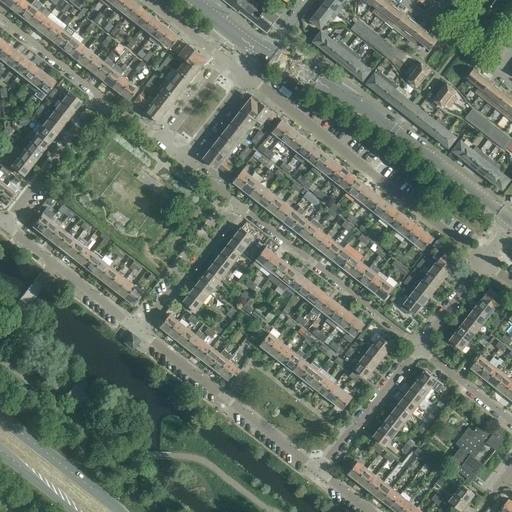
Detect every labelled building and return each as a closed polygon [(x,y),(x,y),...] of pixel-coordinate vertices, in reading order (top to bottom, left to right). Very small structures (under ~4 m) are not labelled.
[(12,9),(18,0),(5,0),(3,2),(12,9)] [(27,9),(30,5),(23,0),(18,0),(12,9),(20,15),(26,8),(27,9)] [(118,9),(125,0),(114,0),(111,4),(118,9)] [(130,11),(136,4),(130,0),(125,0),(118,9),(128,16),(131,12),(130,11)] [(224,0),(233,7),(233,8),(235,6),(237,7),(236,8),(237,9),(237,8),(243,13),(252,1),(251,0),(224,0)] [(344,7),(335,0),(327,0),(324,4),(338,15),(344,7)] [(378,15),(389,1),(387,0),(376,0),(372,5),(376,8),(373,12),(378,15)] [(269,29),(279,16),(277,14),(276,13),(267,6),(266,7),(267,8),(266,9),(264,8),(263,9),(252,1),(243,13),(266,31),(266,30),(267,31),(268,32),(269,32),(269,31),(270,31),(270,30),(270,29),(269,29)] [(386,22),(397,8),(389,1),(378,15),(386,22)] [(135,22),(144,11),(136,4),(130,11),(131,12),(128,16),(135,22)] [(338,15),(324,4),(318,12),(328,20),(331,16),(334,19),(338,15)] [(28,22),(37,10),(30,5),(27,9),(26,8),(20,15),(28,22)] [(394,28),(405,14),(397,8),(386,22),(394,28)] [(44,22),(47,18),(37,10),(28,22),(37,28),(42,21),(44,22)] [(147,24),(152,17),(144,11),(135,22),(145,29),(148,25),(147,24)] [(321,29),(328,20),(318,12),(311,20),(321,29)] [(402,34),(413,20),(405,14),(394,28),(402,34)] [(151,35),(160,23),(152,17),(147,24),(148,25),(145,29),(151,35)] [(45,35),(54,23),(47,18),(44,22),(42,21),(37,28),(45,35)] [(410,41),(421,27),(413,20),(402,34),(410,41)] [(60,35),(63,31),(54,23),(45,35),(53,41),(59,34),(60,35)] [(163,37),(169,30),(160,23),(151,35),(161,42),(164,38),(163,37)] [(422,44),(430,33),(421,27),(410,41),(415,44),(418,41),(422,44)] [(168,48),(177,37),(169,30),(163,37),(164,38),(161,42),(168,48)] [(61,48),(70,36),(63,31),(60,35),(59,34),(53,41),(61,48)] [(322,48),(330,38),(321,31),(314,41),(322,48)] [(430,50),(438,40),(430,33),(422,44),(430,50)] [(77,48),(80,44),(70,36),(61,48),(70,54),(75,47),(77,48)] [(330,54),(341,41),(337,37),(334,41),(330,38),(322,48),(330,54)] [(338,61),(349,47),(341,41),(330,54),(338,61)] [(206,59),(187,44),(186,45),(181,42),(175,50),(179,54),(178,55),(185,60),(197,70),(206,59)] [(9,56),(14,50),(6,43),(0,50),(0,57),(6,63),(10,57),(9,56)] [(78,61),(87,49),(80,44),(77,48),(75,47),(70,54),(78,61)] [(347,67),(357,53),(349,47),(338,61),(347,67)] [(93,61),(96,57),(87,49),(78,61),(86,67),(92,60),(93,61)] [(13,68),(22,56),(14,50),(9,56),(10,57),(6,63),(13,68)] [(355,74),(363,63),(359,61),(362,57),(357,53),(347,67),(355,74)] [(25,69),(31,63),(22,56),(13,68),(20,73),(24,68),(25,69)] [(94,74),(103,62),(96,57),(93,61),(92,60),(86,67),(94,74)] [(166,66),(171,59),(167,57),(162,63),(166,66)] [(189,80),(197,70),(185,60),(177,70),(189,80)] [(110,74),(113,70),(103,62),(94,74),(103,80),(108,73),(110,74)] [(29,81),(39,69),(31,63),(25,69),(24,68),(20,73),(29,81)] [(161,72),(166,66),(162,63),(157,70),(161,72)] [(363,80),(371,70),(363,63),(355,74),(363,80)] [(424,79),(430,71),(420,63),(417,67),(413,64),(410,68),(424,79)] [(424,79),(410,68),(406,72),(410,75),(407,79),(414,85),(417,87),(424,79)] [(475,85),(483,75),(474,68),(466,79),(475,85)] [(42,82),(47,75),(39,69),(29,81),(39,88),(43,83),(42,82)] [(111,87),(120,75),(113,70),(110,74),(108,73),(103,80),(111,87)] [(181,91),(189,80),(177,70),(169,81),(181,91)] [(375,90),(386,76),(379,70),(376,74),(375,73),(367,83),(375,90)] [(153,82),(158,75),(155,73),(150,79),(153,82)] [(46,94),(55,82),(53,80),(53,79),(50,77),(49,77),(47,75),(42,82),(43,83),(39,88),(46,94)] [(126,87),(130,83),(120,75),(111,87),(119,93),(125,86),(126,87)] [(480,95),(491,81),(483,75),(475,85),(478,88),(476,92),(480,95)] [(384,96),(394,82),(386,76),(375,90),(384,96)] [(148,88),(153,82),(150,79),(145,85),(148,88)] [(165,111),(181,91),(169,81),(152,102),(165,111)] [(488,102),(499,88),(491,81),(480,95),(488,102)] [(392,103),(400,92),(396,90),(399,86),(394,82),(384,96),(392,103)] [(128,100),(137,89),(130,83),(126,87),(125,86),(119,93),(128,100)] [(453,95),(456,91),(446,83),(440,91),(454,102),(457,98),(453,95)] [(496,108),(507,94),(499,88),(488,102),(496,108)] [(454,102),(440,91),(433,100),(443,108),(446,104),(450,107),(454,102)] [(81,101),(69,92),(62,102),(67,106),(68,105),(74,110),(77,107),(78,107),(80,104),(80,103),(81,101)] [(416,105),(413,103),(400,92),(392,103),(407,115),(424,128),(432,118),(416,105)] [(505,115),(511,105),(511,97),(507,94),(496,108),(505,115)] [(165,111),(152,102),(150,104),(139,96),(135,101),(146,110),(144,112),(157,122),(165,111)] [(272,111),(253,96),(243,109),(256,119),(262,124),(265,120),(269,124),(277,115),(272,111)] [(68,118),(74,110),(68,105),(67,106),(62,102),(56,108),(68,118)] [(68,118),(56,108),(51,115),(56,120),(55,121),(62,126),(68,118)] [(246,131),(256,119),(243,109),(233,121),(246,131)] [(62,126),(55,121),(56,120),(51,115),(43,125),(55,134),(62,126)] [(432,135),(443,121),(439,117),(436,121),(432,118),(424,128),(432,135)] [(281,138),(291,126),(290,126),(290,125),(287,122),(286,123),(282,120),(273,132),(281,138)] [(236,144),(246,131),(233,121),(224,134),(236,144)] [(441,141),(449,131),(445,128),(448,124),(443,121),(432,135),(441,141)] [(55,134),(43,125),(36,135),(41,139),(42,137),(49,142),(55,134)] [(290,145),(299,133),(296,130),(296,129),(293,127),(292,127),(291,126),(281,138),(290,145)] [(449,148),(457,137),(449,131),(441,141),(449,148)] [(298,151),(307,140),(306,139),(306,138),(303,135),(302,136),(299,133),(290,145),(298,151)] [(226,156),(236,144),(224,134),(214,146),(226,156)] [(43,151),(49,142),(42,137),(41,139),(36,135),(31,141),(43,151)] [(306,158),(316,146),(312,144),(312,142),(310,140),(309,140),(307,140),(298,151),(306,158)] [(461,157),(469,147),(461,140),(453,151),(461,157)] [(43,151),(31,141),(25,148),(31,152),(30,154),(36,159),(43,151)] [(223,161),(226,156),(214,146),(204,159),(216,169),(218,167),(229,175),(234,170),(223,161)] [(315,164),(324,153),(323,152),(323,151),(320,148),(319,149),(316,146),(306,158),(315,164)] [(469,164),(480,150),(476,146),(473,150),(469,147),(461,157),(469,164)] [(36,159),(30,154),(31,152),(25,148),(18,158),(30,167),(36,159)] [(478,170),(489,156),(480,150),(469,164),(478,170)] [(323,171),(332,159),(329,157),(329,155),(326,153),(325,153),(324,153),(315,164),(323,171)] [(486,177),(497,163),(489,156),(478,170),(486,177)] [(30,167),(18,158),(9,168),(17,174),(19,172),(23,176),(25,173),(26,173),(28,170),(28,169),(30,167)] [(332,177),(341,166),(340,165),(340,164),(337,161),(336,162),(332,159),(323,171),(332,177)] [(494,183),(502,173),(498,170),(501,166),(497,163),(486,177),(494,183)] [(340,184),(349,172),(346,170),(346,168),(343,166),(342,167),(341,166),(332,177),(340,184)] [(243,188),(252,176),(243,170),(234,181),(238,184),(238,185),(240,188),(242,187),(243,188)] [(348,191),(357,179),(357,178),(356,177),(354,174),(352,175),(349,172),(340,184),(348,191)] [(502,190),(510,180),(511,179),(502,173),(494,183),(502,190)] [(251,195),(260,183),(252,176),(243,188),(244,189),(244,190),(247,192),(248,192),(251,195)] [(357,197),(366,185),(363,183),(363,182),(360,179),(359,180),(357,179),(348,191),(357,197)] [(259,201),(269,189),(260,183),(251,195),(254,197),(254,198),(257,201),(258,201),(259,201)] [(365,204),(374,192),(373,191),(373,190),(370,188),(369,188),(366,185),(357,197),(365,204)] [(6,205),(15,193),(6,186),(0,194),(0,201),(1,202),(2,202),(6,205)] [(268,208),(277,196),(269,189),(259,201),(260,202),(260,203),(263,206),(264,205),(268,208)] [(373,210),(383,198),(379,196),(379,195),(376,192),(375,193),(374,192),(365,204),(373,210)] [(276,214),(285,202),(277,196),(268,208),(271,210),(271,212),(274,214),(275,214),(276,214)] [(382,217),(391,205),(390,204),(390,203),(387,201),(386,201),(383,198),(373,210),(382,217)] [(284,221),(294,209),(285,202),(276,214),(277,215),(277,216),(280,219),(281,218),(284,221)] [(390,223),(399,211),(396,209),(396,208),(393,205),(392,206),(391,205),(382,217),(390,223)] [(293,227),(302,215),(294,209),(284,221),(288,223),(288,225),(291,227),(292,227),(293,227)] [(398,230),(408,218),(407,217),(407,216),(404,214),(403,214),(399,211),(390,223),(398,230)] [(41,232),(50,221),(42,214),(32,226),(36,228),(36,230),(39,232),(40,232),(41,232)] [(301,234),(310,222),(302,215),(293,227),(294,228),(294,229),(297,232),(298,231),(301,234)] [(407,236),(416,224),(413,222),(413,221),(410,218),(409,219),(408,218),(398,230),(407,236)] [(49,239),(59,227),(50,221),(41,232),(49,239)] [(309,240),(319,229),(310,222),(301,234),(304,236),(304,238),(307,240),(308,240),(309,240)] [(415,243),(424,231),(423,230),(423,229),(420,227),(419,227),(416,224),(407,236),(415,243)] [(58,245),(67,234),(59,227),(49,239),(58,245)] [(247,246),(254,237),(242,227),(240,231),(238,231),(236,233),(236,234),(236,235),(236,236),(242,241),(241,242),(247,246)] [(318,247),(327,235),(319,229),(309,240),(311,241),(311,242),(313,245),(314,244),(318,247)] [(424,250),(431,240),(433,238),(429,235),(429,234),(427,232),(425,232),(424,231),(415,243),(424,250)] [(66,252),(75,240),(67,234),(58,245),(66,252)] [(326,253),(335,242),(327,235),(318,247),(321,250),(321,251),(324,253),(325,253),(326,253)] [(247,246),(241,242),(242,241),(236,236),(229,244),(241,253),(247,246)] [(75,259),(84,247),(75,240),(66,252),(75,259)] [(334,260),(344,248),(335,242),(326,253),(327,254),(327,256),(330,258),(331,257),(334,260)] [(241,253),(229,244),(223,252),(229,257),(230,256),(236,260),(241,253)] [(83,265),(92,253),(84,247),(75,259),(83,265)] [(270,260),(275,254),(274,253),(274,252),(271,250),(270,250),(266,247),(257,259),(264,265),(268,259),(270,260)] [(457,263),(446,254),(449,250),(446,247),(442,253),(443,254),(437,262),(449,272),(451,270),(452,270),(453,270),(455,267),(455,266),(457,263)] [(343,267),(352,255),(344,248),(334,260),(338,263),(338,264),(341,266),(342,266),(343,267)] [(228,270),(236,260),(230,256),(229,257),(223,252),(216,260),(228,270)] [(91,272),(101,260),(92,253),(83,265),(91,272)] [(274,272),(283,260),(275,254),(270,260),(268,259),(264,265),(274,272)] [(351,273),(360,261),(352,255),(343,267),(344,267),(344,269),(347,271),(348,271),(351,273)] [(100,278),(109,266),(101,260),(91,272),(100,278)] [(221,279),(228,270),(216,260),(210,269),(217,274),(216,275),(221,279)] [(286,273),(291,266),(283,260),(274,272),(283,279),(287,274),(286,273)] [(359,280),(369,268),(360,261),(351,273),(354,276),(354,277),(357,279),(359,279),(359,280)] [(449,272),(437,262),(431,271),(442,280),(445,277),(446,277),(448,274),(448,273),(449,272)] [(108,285),(117,273),(109,266),(100,278),(108,285)] [(290,285),(299,273),(291,266),(286,273),(287,274),(283,279),(290,285)] [(368,286),(377,274),(369,268),(359,280),(361,280),(361,282),(363,284),(365,284),(368,286)] [(221,279),(216,275),(217,274),(210,269),(204,277),(216,286),(221,279)] [(442,280),(431,271),(424,279),(436,288),(437,287),(438,287),(440,284),(440,283),(442,280)] [(116,291),(126,279),(117,273),(108,285),(116,291)] [(302,286),(307,279),(299,273),(290,285),(297,290),(301,285),(302,286)] [(376,293),(385,281),(377,274),(368,286),(371,289),(371,290),(374,292),(375,292),(376,293)] [(216,286),(204,277),(197,285),(204,290),(205,289),(210,293),(216,286)] [(125,298),(134,286),(126,279),(116,291),(125,298)] [(306,298),(316,286),(307,279),(302,286),(301,285),(297,290),(306,298)] [(436,288),(424,279),(417,287),(429,297),(432,293),(433,293),(435,291),(435,289),(436,288)] [(385,299),(394,288),(385,281),(376,293),(377,294),(377,295),(380,297),(381,297),(385,299)] [(203,302),(210,293),(205,289),(204,290),(197,285),(191,293),(203,302)] [(133,305),(143,293),(134,286),(125,298),(126,299),(126,300),(129,302),(130,302),(133,305)] [(319,299),(324,292),(316,286),(306,298),(316,305),(320,300),(319,299)] [(429,297),(417,287),(411,296),(423,305),(424,304),(425,304),(427,301),(427,300),(429,297)] [(503,300),(507,295),(504,292),(500,297),(490,289),(487,291),(486,291),(484,294),(484,295),(482,298),(495,307),(501,299),(503,300)] [(323,310),(332,299),(324,292),(319,299),(320,300),(316,305),(323,310)] [(194,313),(203,302),(191,293),(190,294),(189,294),(187,297),(187,298),(184,302),(188,305),(187,307),(194,313)] [(423,305),(411,296),(404,304),(416,314),(419,310),(420,310),(422,307),(422,306),(423,305)] [(495,307),(482,298),(483,299),(482,299),(481,299),(479,302),(479,303),(476,307),(488,316),(495,307)] [(335,312),(340,305),(332,299),(323,310),(330,316),(334,310),(335,312)] [(339,323),(348,311),(340,305),(335,312),(334,310),(330,316),(339,323)] [(488,316),(476,307),(474,310),(473,310),(470,313),(471,314),(470,315),(482,324),(488,316)] [(351,324),(357,318),(348,311),(339,323),(349,331),(353,325),(351,324)] [(170,333),(179,321),(170,314),(161,326),(165,329),(165,330),(168,332),(169,332),(170,333)] [(482,324),(470,315),(469,316),(468,316),(466,319),(466,320),(463,323),(475,333),(482,324)] [(356,336),(365,325),(362,322),(362,321),(359,318),(358,318),(357,318),(351,324),(353,325),(349,331),(356,336)] [(178,339),(187,328),(179,321),(170,333),(178,339)] [(475,333),(463,323),(461,327),(460,327),(457,329),(458,331),(457,332),(469,341),(475,333)] [(186,346),(196,334),(187,328),(178,339),(186,346)] [(469,341),(457,332),(456,333),(455,333),(453,336),(453,337),(450,340),(462,350),(469,341)] [(133,349),(140,339),(131,333),(124,342),(133,349)] [(273,344),(277,338),(270,333),(261,345),(263,346),(263,348),(266,350),(267,350),(269,351),(274,345),(273,344)] [(195,353),(204,341),(196,334),(186,346),(195,353)] [(393,345),(388,341),(381,335),(375,343),(380,347),(379,348),(386,353),(387,352),(388,352),(390,349),(390,348),(393,345)] [(277,358),(287,346),(277,338),(273,344),(274,345),(269,351),(277,358)] [(203,359),(212,347),(204,341),(195,353),(203,359)] [(386,353),(379,348),(380,347),(375,343),(368,352),(379,362),(386,353)] [(292,359),(296,353),(287,346),(277,358),(286,364),(291,357),(292,359)] [(211,366),(221,354),(212,347),(203,359),(211,366)] [(379,362),(368,352),(360,362),(365,366),(367,365),(373,370),(379,362)] [(294,370),(303,359),(296,353),(292,359),(291,357),(286,364),(294,370)] [(220,372),(229,360),(221,354),(211,366),(220,372)] [(480,374),(489,362),(481,355),(471,367),(473,369),(473,370),(476,372),(477,372),(480,374)] [(306,369),(310,364),(303,359),(294,370),(302,377),(307,370),(306,369)] [(236,376),(241,370),(229,360),(220,372),(221,373),(221,375),(224,377),(225,377),(229,379),(234,374),(236,376)] [(372,371),(373,370),(367,365),(365,366),(360,362),(355,369),(366,378),(369,375),(370,375),(373,372),(372,371)] [(488,380),(497,369),(489,362),(480,374),(481,375),(481,376),(484,378),(485,378),(488,380)] [(310,383),(319,371),(310,364),(306,369),(307,370),(302,377),(310,383)] [(497,387),(506,375),(497,369),(488,380),(492,383),(492,384),(494,386),(495,386),(497,387)] [(437,380),(433,376),(425,370),(424,373),(422,373),(420,376),(420,377),(419,379),(425,384),(426,383),(432,387),(437,380)] [(325,384),(329,379),(319,371),(310,383),(318,390),(323,383),(325,384)] [(505,393),(511,384),(511,379),(506,375),(497,387),(498,388),(498,389),(501,391),(502,391),(505,393)] [(327,396),(336,384),(329,379),(325,384),(323,383),(318,390),(327,396)] [(424,397),(432,387),(426,383),(425,384),(419,379),(412,387),(424,397)] [(91,397),(85,392),(75,384),(66,395),(83,408),(91,397)] [(339,395),(343,390),(336,384),(327,396),(335,403),(340,396),(339,395)] [(417,406),(424,397),(412,387),(406,395),(412,401),(411,402),(417,406)] [(343,409),(353,397),(343,390),(339,395),(340,396),(335,403),(337,404),(337,405),(340,408),(341,407),(343,409)] [(417,406),(411,402),(412,401),(406,395),(400,404),(411,413),(417,406)] [(411,413),(400,404),(393,412),(400,417),(401,416),(406,420),(411,413)] [(399,429),(406,420),(401,416),(400,417),(393,412),(387,420),(399,429)] [(391,439),(399,429),(387,420),(380,428),(387,433),(386,435),(391,439)] [(497,449),(505,439),(481,421),(473,431),(469,427),(456,443),(461,447),(474,457),(486,441),(497,449)] [(391,439),(386,435),(387,433),(380,428),(379,430),(378,430),(375,433),(376,434),(374,437),(386,446),(391,439)] [(383,448),(376,443),(373,448),(379,453),(383,448)] [(484,465),(474,457),(461,447),(449,463),(470,480),(474,474),(476,475),(484,465)] [(358,480),(367,468),(355,459),(351,465),(353,467),(349,473),(353,476),(353,477),(356,480),(357,479),(358,480)] [(366,487),(376,475),(367,468),(358,480),(366,487)] [(375,493),(384,482),(376,475),(366,487),(375,493)] [(383,500),(392,488),(384,482),(375,493),(383,500)] [(475,493),(463,484),(455,494),(460,498),(461,497),(468,502),(475,493)] [(391,506),(401,495),(392,488),(383,500),(391,506)] [(461,511),(468,502),(461,497),(460,498),(455,494),(449,501),(461,511)] [(398,511),(400,511),(409,501),(401,495),(391,506),(398,511)] [(511,511),(511,500),(511,501),(508,499),(499,511),(498,511),(509,511),(511,511)] [(413,511),(417,508),(409,501),(400,511),(413,511)]
